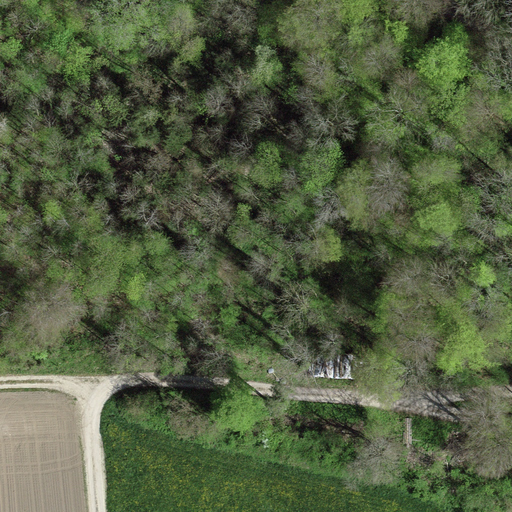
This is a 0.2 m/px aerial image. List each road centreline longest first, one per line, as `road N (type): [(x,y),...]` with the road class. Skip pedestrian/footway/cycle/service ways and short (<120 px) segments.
road 1 (track): [(83,375),(383,397),(511,421)]
road 2 (track): [(97,511),(83,375)]
road 3 (track): [(383,397),(511,390)]
